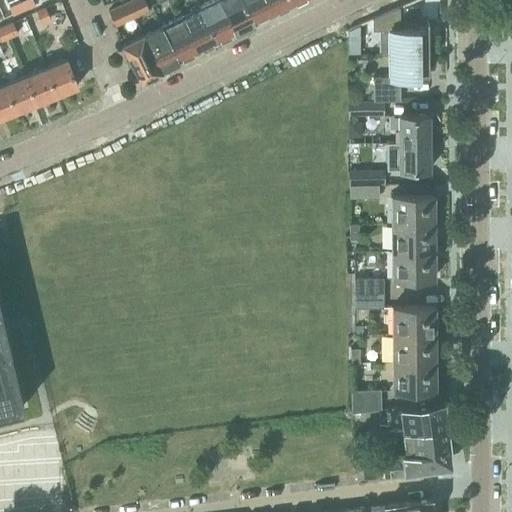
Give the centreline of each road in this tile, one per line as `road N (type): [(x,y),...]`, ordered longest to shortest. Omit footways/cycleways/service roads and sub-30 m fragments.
road 1 (residential): [(478,474),(477,44)]
road 2 (residential): [(175,511),(478,474)]
road 3 (residential): [(119,113),(361,0)]
road 4 (residential): [(0,165),(119,113)]
road 5 (residential): [(119,113),(82,0)]
